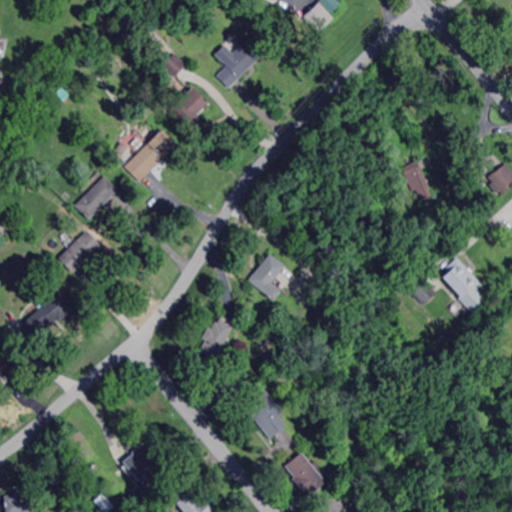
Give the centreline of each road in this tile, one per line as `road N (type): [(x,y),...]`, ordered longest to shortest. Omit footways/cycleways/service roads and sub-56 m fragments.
road 1 (residential): [(428,5),(258,172),(159,321),(0,453)]
road 2 (residential): [(137,341),(271,511)]
road 3 (residential): [(423,0),(511,107)]
